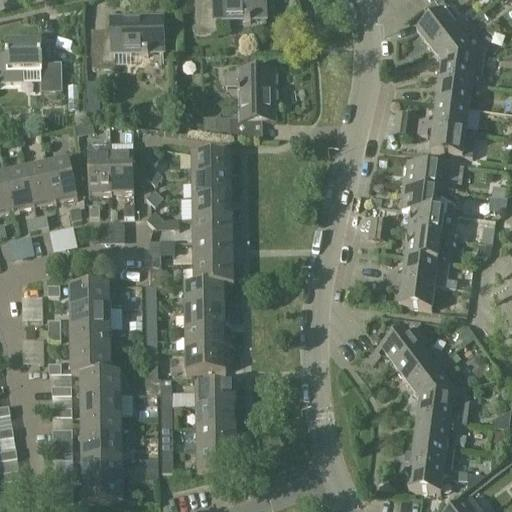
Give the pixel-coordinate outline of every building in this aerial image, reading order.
[(217,38),(216,24),(265,23),(264,0),(214,0),(215,10),(194,10),(194,38),(217,38)] [(416,36),(431,56),(457,36),(461,33),(470,26),(465,19),(456,26),(458,29),(454,33),(434,7),(423,16),(431,25),(416,36)] [(130,71),(129,58),(163,57),(162,22),(111,23),(112,44),(90,45),(91,75),(114,74),(114,72),(130,71)] [(475,32),(470,26),(461,33),(457,36),(431,56),(442,69),(483,58),(488,56),(472,38),(466,43),(464,40),(463,40),(463,44),(459,39),(463,36),(466,39),(475,32)] [(0,87),(39,88),(39,96),(61,95),(61,68),(41,68),(41,47),(6,47),(6,61),(0,60),(0,87)] [(483,58),(442,69),(439,86),(471,90),(476,91),(488,93),(489,84),(481,83),(483,58)] [(263,142),(263,125),(275,125),(274,75),(240,76),(240,124),(205,124),(205,139),(231,142),(263,142)] [(439,86),(436,110),(468,114),(470,104),(475,99),(487,101),(488,93),(476,91),(471,90),(439,86)] [(415,123),(414,131),(465,138),(468,114),(436,110),(434,125),(415,123)] [(83,126),(82,116),(74,117),(75,127),(83,126)] [(180,138),(192,137),(193,123),(189,117),(184,117),(179,124),(180,138)] [(462,162),(465,138),(414,131),(413,139),(432,142),(430,158),(462,162)] [(511,133),(505,132),(503,141),(511,142),(511,133)] [(163,161),(162,161),(154,153),(146,161),(154,170),(163,161)] [(192,182),(233,181),(232,159),(192,160),(192,182)] [(89,201),(111,200),(111,161),(88,161),(89,201)] [(111,161),(111,200),(133,200),(133,161),(111,161)] [(48,169),(55,208),(77,203),(68,165),(48,169)] [(405,191),(453,197),(454,189),(443,188),(442,192),(437,191),(440,171),(408,167),(405,191)] [(48,169),(26,174),(34,212),(55,208),(48,169)] [(26,174),(5,178),(13,217),(34,212),(26,174)] [(163,183),(154,175),(147,183),(155,191),(163,183)] [(5,178),(0,179),(0,219),(13,217),(5,178)] [(192,182),(192,204),(233,203),(233,181),(192,182)] [(401,215),(412,217),(412,216),(433,219),(433,218),(436,199),(441,200),(441,204),(452,205),(453,197),(405,191),(401,215)] [(505,192),(493,191),(491,200),(504,202),(505,192)] [(155,213),(163,204),(155,197),(147,205),(155,213)] [(192,204),(193,226),(233,226),(233,203),(192,204)] [(505,206),(487,204),(485,215),(503,217),(505,206)] [(89,223),(100,223),(99,211),(89,211),(89,223)] [(124,223),(134,223),(133,211),(124,211),(124,223)] [(82,225),(81,224),(79,214),(69,216),(72,227),(82,225)] [(412,217),(409,240),(457,246),(458,238),(454,237),(456,222),(444,220),(433,218),(433,219),(412,216),(412,217)] [(155,218),(147,226),(155,234),(164,226),(155,218)] [(46,221),(36,223),(38,235),(48,233),(46,221)] [(371,222),(372,244),(393,243),(392,222),(371,222)] [(29,237),(38,235),(36,223),(26,225),(29,237)] [(103,227),(103,246),(124,245),(124,226),(103,227)] [(193,226),(193,247),(234,246),(233,226),(193,226)] [(78,251),(76,231),(52,234),(54,254),(78,251)] [(477,233),(475,249),(493,251),(495,235),(477,233)] [(8,244),(12,264),(36,259),(32,239),(8,244)] [(409,240),(406,264),(437,268),(450,269),(452,254),(456,254),(457,246),(409,240)] [(193,247),(193,269),(234,268),(234,246),(193,247)] [(151,249),(151,270),(162,270),(162,248),(151,249)] [(478,249),(477,261),(487,262),(492,258),(492,251),(478,249)] [(389,270),(390,261),(379,260),(378,269),(389,270)] [(387,277),(386,285),(434,292),(437,268),(406,264),(403,283),(398,283),(398,278),(387,277)] [(193,269),(194,290),(224,290),(234,290),(234,268),(193,269)] [(162,270),(151,270),(151,292),(156,291),(163,291),(162,270)] [(431,316),(434,292),(386,285),(385,293),(396,295),(397,290),(402,291),(399,312),(431,316)] [(184,290),(185,312),(224,312),(224,290),(194,290),(184,290)] [(145,292),(146,313),(157,313),(156,291),(151,292),(145,292)] [(70,315),(109,314),(109,292),(70,292),(70,315)] [(60,293),(47,293),(48,303),(60,303),(60,293)] [(385,300),(373,298),(372,310),(384,311),(385,300)] [(44,300),(23,300),(24,325),(45,324),(44,300)] [(185,312),(185,334),(225,333),(224,312),(185,312)] [(157,313),(146,313),(146,335),(157,335),(157,313)] [(70,315),(70,336),(110,336),(109,314),(70,315)] [(48,327),(48,337),(61,337),(61,326),(48,327)] [(185,334),(185,356),(225,355),(225,333),(185,334)] [(468,333),(458,340),(464,349),(474,341),(468,333)] [(385,361),(395,373),(425,350),(426,346),(418,335),(412,334),(408,337),(406,334),(367,364),(372,371),(381,364),(385,361)] [(439,338),(436,334),(429,339),(431,343),(439,338)] [(146,335),(147,357),(157,356),(157,335),(146,335)] [(70,336),(71,358),(110,358),(110,336),(70,336)] [(61,337),(48,337),(48,347),(61,347),(61,337)] [(435,363),(425,350),(395,373),(410,392),(448,363),(443,356),(435,363)] [(225,378),(225,355),(185,356),(186,378),(225,378)] [(157,356),(147,357),(147,379),(158,379),(157,356)] [(71,381),(81,380),(96,380),(96,379),(111,379),(110,358),(71,358),(71,381)] [(448,363),(410,392),(420,406),(454,397),(438,376),(442,373),(444,376),(453,369),(448,363)] [(49,381),(51,381),(62,381),(61,370),(49,370),(49,381)] [(81,380),(81,402),(121,401),(120,379),(111,379),(96,379),(96,380),(81,380)] [(196,413),(236,412),(236,390),(196,390),(196,413)] [(161,391),(162,414),(173,413),(173,391),(161,391)] [(72,392),(52,393),(52,402),(72,402),(72,392)] [(461,395),(454,397),(420,406),(418,424),(466,430),(470,403),(467,402),(466,398),(461,395)] [(81,402),(81,423),(121,423),(121,401),(81,402)] [(9,412),(0,413),(0,423),(10,421),(9,412)] [(196,413),(196,435),(237,434),(236,412),(196,413)] [(173,413),(162,414),(162,435),(173,435),(173,413)] [(72,423),(72,414),(52,415),(52,424),(72,423)] [(509,435),(511,415),(496,423),(495,434),(509,435)] [(81,423),(82,445),(121,444),(121,423),(81,423)] [(466,430),(418,424),(415,447),(447,451),(449,432),(453,432),(451,441),(464,440),(466,430)] [(0,446),(14,444),(13,434),(0,436),(0,446)] [(196,435),(196,456),(237,455),(237,434),(196,435)] [(506,435),(495,434),(493,447),(504,448),(506,435)] [(162,435),(163,457),(173,457),(173,435),(162,435)] [(73,445),(72,436),(52,436),(53,445),(73,445)] [(82,445),(82,467),(122,466),(121,444),(82,445)] [(454,452),(447,451),(415,447),(412,467),(407,466),(407,462),(396,461),(395,469),(443,475),(451,476),(454,452)] [(237,478),(237,455),(196,456),(197,478),(237,478)] [(0,467),(18,465),(16,456),(0,458),(0,467)] [(73,467),(73,457),(53,458),(53,467),(73,467)] [(173,457),(163,457),(163,479),(174,479),(173,457)] [(504,466),(505,461),(491,459),(490,476),(504,466)] [(145,474),(159,474),(158,464),(145,464),(145,474)] [(82,467),(83,488),(122,488),(122,466),(82,467)] [(440,500),(443,475),(395,469),(394,477),(405,479),(406,474),(411,475),(408,495),(440,500)] [(21,486),(20,477),(0,480),(0,482),(1,490),(21,486)] [(467,495),(486,480),(467,478),(467,487),(467,495)] [(74,489),(73,479),(53,479),(53,489),(74,489)] [(122,510),(122,488),(83,488),(83,511),(122,510)] [(24,508),(23,498),(3,501),(5,511),(24,508)] [(74,511),(74,501),(54,502),(54,511),(74,511)]
